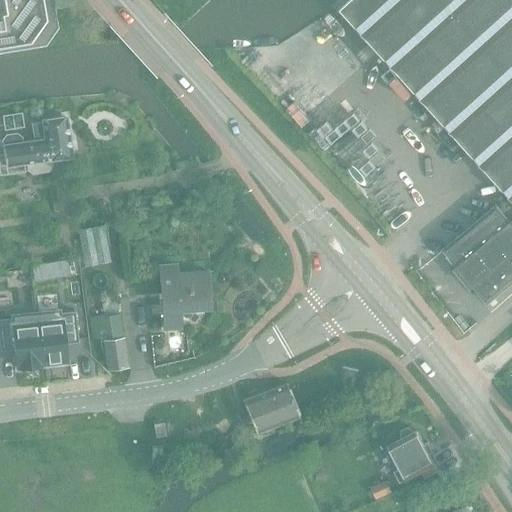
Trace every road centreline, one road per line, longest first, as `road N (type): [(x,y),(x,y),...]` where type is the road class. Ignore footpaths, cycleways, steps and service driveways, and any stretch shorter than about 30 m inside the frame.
road 1 (unclassified): [(0,412),(164,393),(281,343)]
road 2 (secondary): [(267,167),(119,0)]
road 3 (secondary): [(376,279),(294,185),(267,167)]
road 4 (secondary): [(267,167),(276,194),(344,280)]
